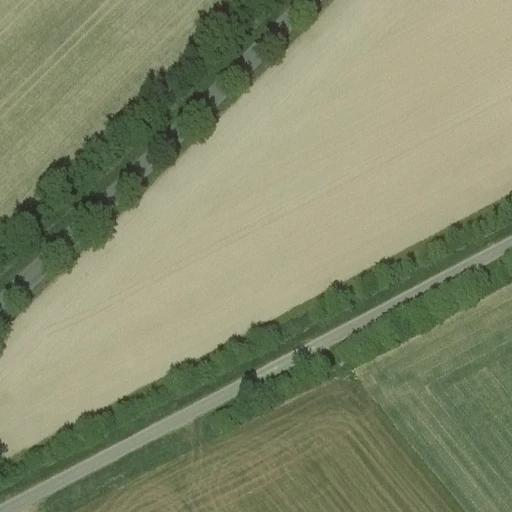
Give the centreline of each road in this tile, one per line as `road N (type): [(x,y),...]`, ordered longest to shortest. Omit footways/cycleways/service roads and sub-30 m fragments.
road 1 (unclassified): [(511,245),(5,511)]
road 2 (unclassified): [(311,0),(0,314)]
